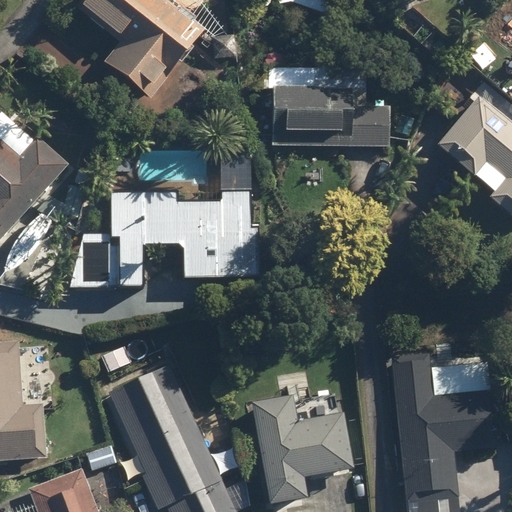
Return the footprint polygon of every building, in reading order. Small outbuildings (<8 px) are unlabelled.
[(115,44),(98,67),(43,24),(18,57),(123,137),(148,105),(121,85),(126,79),(152,99),(191,48),(182,41),(195,24),(163,0),(76,0),(69,9),(115,44)] [(511,42),(511,15),(499,31),(511,42)] [(391,74),(264,68),(260,145),(386,152),(391,74)] [(491,118),(471,102),(430,152),(468,183),(478,171),(497,187),(480,207),(511,232),(511,117),(500,107),(491,118)] [(0,239),(60,171),(0,118),(0,239)] [(65,234),(63,292),(140,295),(142,253),(177,254),(176,287),(247,290),(251,197),(217,196),(217,206),(174,205),(174,183),(140,182),(140,193),(108,192),(106,236),(65,234)] [(84,192),(67,187),(58,219),(75,224),(84,192)] [(0,464),(43,463),(42,408),(52,408),(51,347),(0,347),(0,464)] [(122,351),(98,359),(104,378),(129,370),(122,351)] [(454,511),(450,456),(498,452),(490,365),(428,370),(427,355),(388,358),(401,511),(454,511)] [(170,370),(104,398),(151,511),(229,511),(220,490),(170,370)] [(276,511),(300,509),(297,488),(346,481),(338,419),(289,426),(285,404),(244,410),(258,511),(276,511)] [(109,448),(82,455),(88,476),(115,469),(109,448)] [(23,492),(30,511),(92,511),(76,471),(23,492)]
